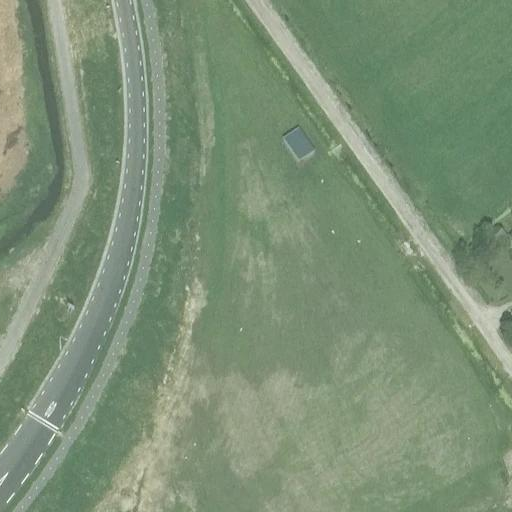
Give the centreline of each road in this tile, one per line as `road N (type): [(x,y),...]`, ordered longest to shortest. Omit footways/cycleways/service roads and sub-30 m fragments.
road 1 (unclassified): [(0,488),(84,356),(109,293),(135,124),(121,0)]
road 2 (unclassified): [(253,0),(511,365)]
road 3 (unclassified): [(0,359),(81,172),(54,0)]
